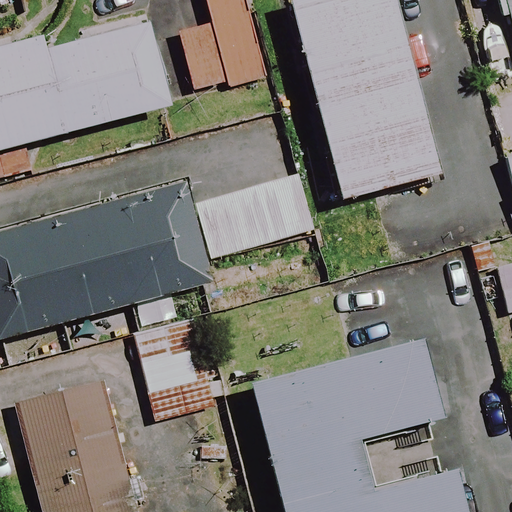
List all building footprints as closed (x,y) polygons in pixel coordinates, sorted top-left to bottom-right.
[(261,80),(242,0),(203,0),(210,30),(179,38),(193,96),(261,80)] [(435,181),(389,0),(306,0),(286,5),(337,206),(435,181)] [(511,0),(489,0),(497,24),(506,21),(511,41),(511,0)] [(0,155),(167,113),(145,28),(46,54),(43,42),(0,52),(0,155)] [(511,126),(499,130),(508,165),(502,167),(511,203),(511,126)] [(0,345),(210,288),(205,266),(318,235),(303,181),(190,212),(183,187),(0,236),(0,345)] [(497,276),(508,321),(511,320),(511,262),(495,267),(497,276)] [(137,376),(150,431),(219,415),(199,330),(130,346),(137,376)] [(443,423),(423,345),(247,389),(277,511),(465,511),(456,473),(436,477),(424,428),(443,423)] [(147,511),(117,381),(12,406),(37,511),(147,511)]
